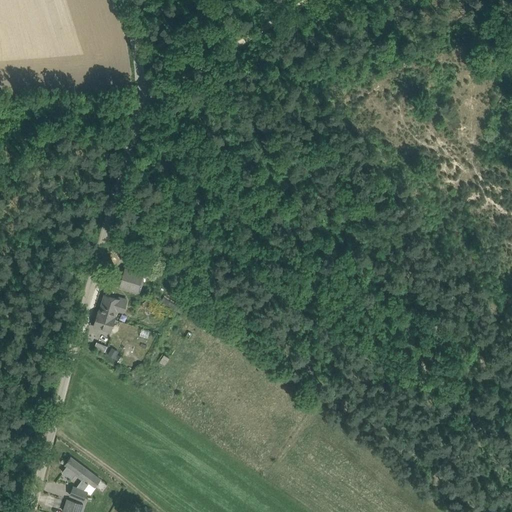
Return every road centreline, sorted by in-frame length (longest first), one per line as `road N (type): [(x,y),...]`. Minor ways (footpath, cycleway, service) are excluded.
road 1 (unclassified): [(31,511),(142,97),(120,0)]
road 2 (track): [(142,97),(297,0)]
